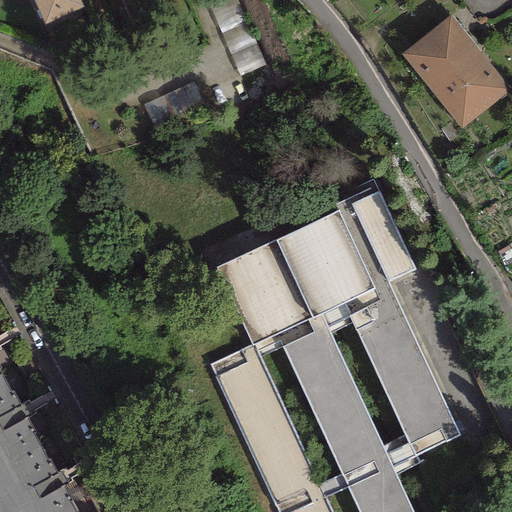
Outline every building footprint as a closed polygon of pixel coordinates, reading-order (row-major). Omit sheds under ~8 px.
[(23,0),(37,32),(76,15),(69,0),(23,0)] [(466,44),(443,17),(397,55),(458,129),(504,90),(466,44)] [(380,189),(354,201),(391,279),(416,267),(380,189)] [(341,206),(281,233),(318,313),(347,299),(378,285),(341,206)] [(281,233),(217,263),(254,342),(279,331),(318,313),(281,233)] [(378,285),(347,299),(425,468),(469,447),(391,279),(378,285)] [(411,511),(318,313),(279,331),(363,511),(411,511)] [(333,511),(254,342),(212,362),(281,511),(333,511)] [(86,511),(0,353),(0,504),(4,511),(86,511)]
